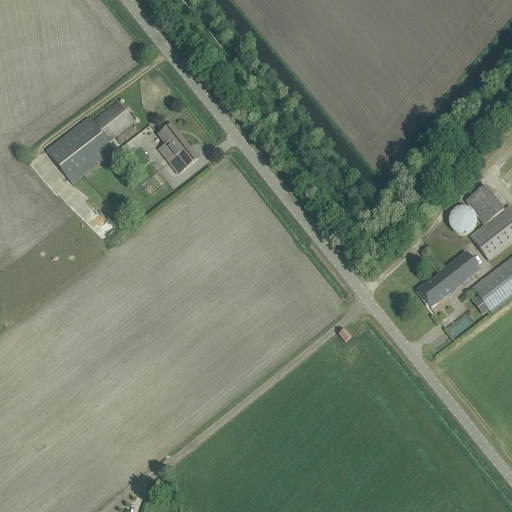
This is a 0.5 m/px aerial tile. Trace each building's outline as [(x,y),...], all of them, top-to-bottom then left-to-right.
[(91,123),(88,119),(45,151),(71,185),(113,152),(107,144),(134,123),(118,103),(91,123)] [(158,136),(166,146),(160,151),(179,176),(198,161),(171,126),(158,136)] [(484,227),(469,238),(488,262),(511,244),(511,210),(509,207),(504,211),(486,187),(466,203),(484,227)] [(476,222),(476,219),(476,217),(474,215),(472,212),(469,210),(466,209),(462,208),(459,208),(457,209),(455,210),(452,212),(451,214),(449,217),(448,220),(448,222),(448,226),(449,229),(451,231),(453,233),(455,235),(459,236),(463,236),(466,236),(469,235),(471,233),(473,232),(474,229),(475,227),(476,222)] [(466,253),(446,269),(430,249),(423,255),(438,275),(417,292),(430,309),(480,271),(466,253)] [(511,258),(472,289),(491,314),(503,305),(505,308),(510,304),(508,301),(511,297),(511,258)] [(468,315),(448,327),(453,336),(473,324),(468,315)] [(338,335),(345,343),(351,339),(344,330),(338,335)]
